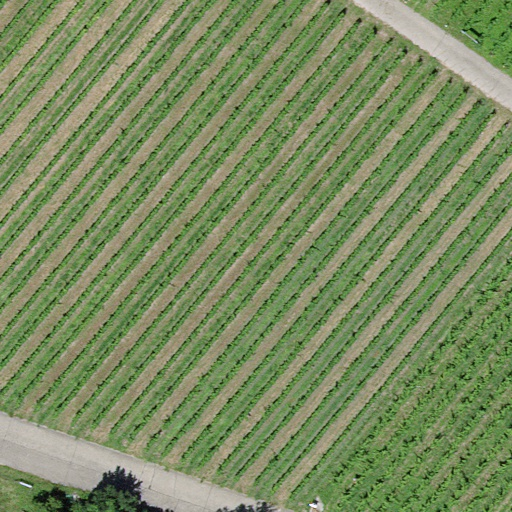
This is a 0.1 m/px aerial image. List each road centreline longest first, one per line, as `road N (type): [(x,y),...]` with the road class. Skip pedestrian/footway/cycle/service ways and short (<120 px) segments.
road 1 (unclassified): [(224,511),(0,434)]
road 2 (track): [(375,0),(511,94)]
